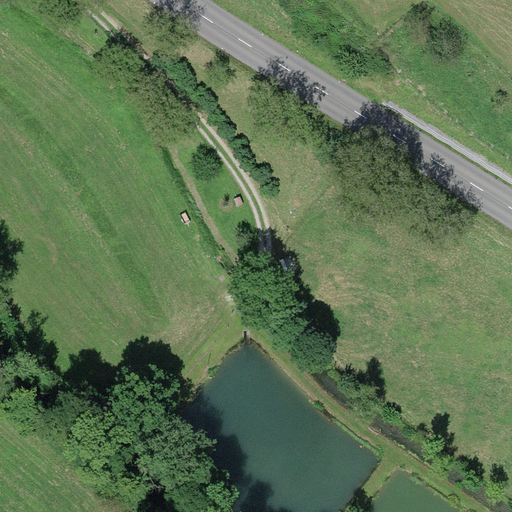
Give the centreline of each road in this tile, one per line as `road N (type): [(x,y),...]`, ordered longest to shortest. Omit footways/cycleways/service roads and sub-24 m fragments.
road 1 (tertiary): [(168,0),(511,208)]
road 2 (track): [(222,303),(258,270),(257,214),(230,164),(79,0)]
